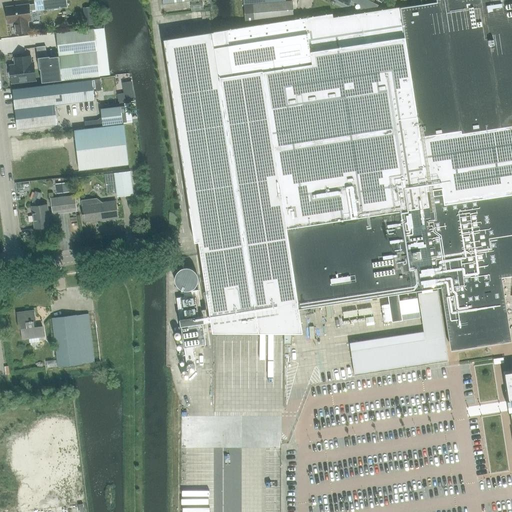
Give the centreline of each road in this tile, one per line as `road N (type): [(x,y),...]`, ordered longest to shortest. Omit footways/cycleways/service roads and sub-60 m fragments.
road 1 (unclassified): [(17,269),(191,245)]
road 2 (unclassified): [(17,269),(0,137)]
